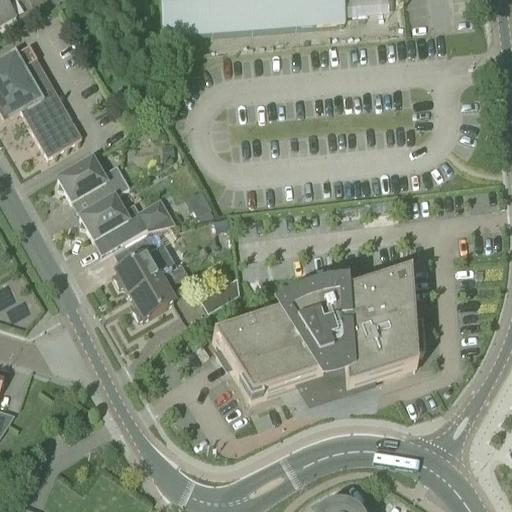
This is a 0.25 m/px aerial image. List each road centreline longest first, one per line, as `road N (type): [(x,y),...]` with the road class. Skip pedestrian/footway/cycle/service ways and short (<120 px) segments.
road 1 (tertiary): [(224,510),(182,497),(130,428),(85,342)]
road 2 (tertiary): [(85,342),(0,190)]
road 3 (tertiary): [(430,470),(367,452),(331,457),(282,482)]
road 4 (unclassified): [(430,470),(511,342)]
